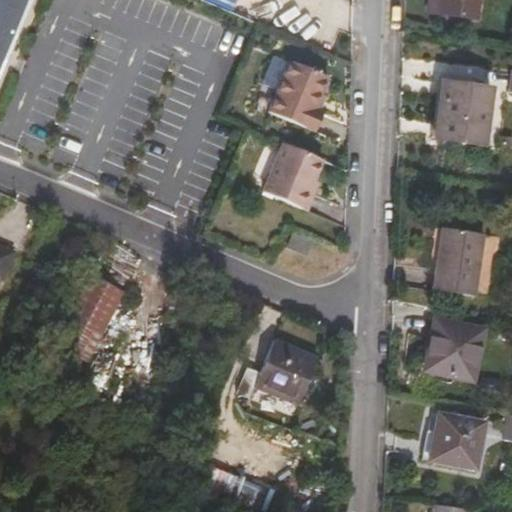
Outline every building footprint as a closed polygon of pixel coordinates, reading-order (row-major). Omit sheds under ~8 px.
[(0,0),(0,60),(26,0),(0,0)] [(430,10),(432,0),(423,0),(422,9),(430,10)] [(474,0),(432,0),(430,10),(473,16),(474,0)] [(511,58),(506,58),(502,86),(511,87),(511,58)] [(255,117),(301,136),(310,117),(302,113),(314,84),(276,68),(255,117)] [(476,141),(484,82),(438,77),(430,135),(476,141)] [(302,184),(310,164),(271,147),(252,193),(296,212),(308,186),(302,184)] [(476,286),(481,225),(441,222),(436,283),(476,286)] [(281,252),(302,260),(309,245),(287,236),(281,252)] [(0,282),(2,283),(13,255),(0,249),(0,282)] [(87,277),(63,322),(99,341),(123,297),(87,277)] [(418,364),(467,374),(477,322),(428,312),(418,364)] [(63,322),(50,347),(85,367),(99,341),(63,322)] [(255,378),(249,392),(291,410),(311,364),(269,346),(255,378)] [(85,367),(50,347),(43,357),(79,377),(85,367)] [(245,404),(249,392),(255,378),(239,371),(228,396),(245,404)] [(424,456),(455,462),(462,412),(432,407),(430,425),(424,456)] [(462,412),(455,462),(468,465),(479,416),(462,412)] [(415,454),(424,456),(430,425),(421,424),(415,454)] [(462,511),(464,505),(432,500),(429,511),(462,511)]
